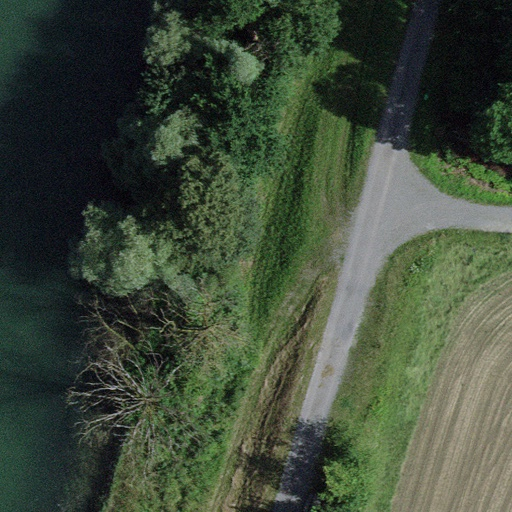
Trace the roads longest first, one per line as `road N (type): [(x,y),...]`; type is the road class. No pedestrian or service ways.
road 1 (track): [(381,194),(286,511)]
road 2 (track): [(431,0),(381,194)]
road 3 (track): [(381,194),(511,209)]
